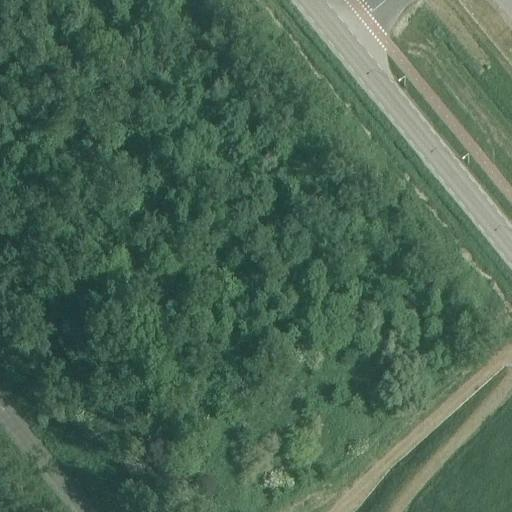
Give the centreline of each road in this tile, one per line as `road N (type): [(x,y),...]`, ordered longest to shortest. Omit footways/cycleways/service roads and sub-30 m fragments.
road 1 (tertiary): [(511,241),(322,0)]
road 2 (track): [(0,403),(87,511)]
